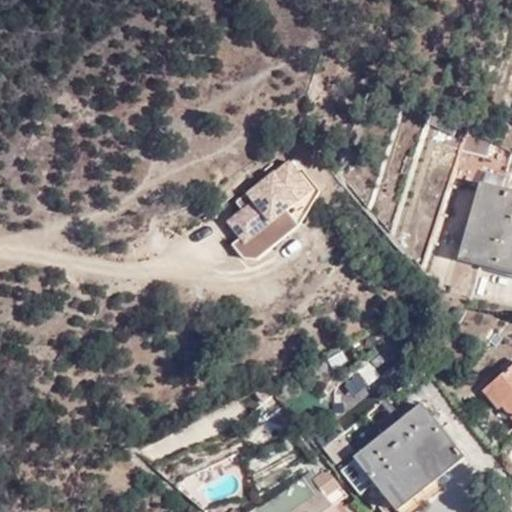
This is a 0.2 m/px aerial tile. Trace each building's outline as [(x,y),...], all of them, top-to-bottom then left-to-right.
[(485,141),(461,130),(455,142),(480,153),(485,141)] [(294,161),(241,202),(246,210),(231,222),(244,239),(238,243),(249,257),(260,258),(303,224),(291,209),(316,188),(294,161)] [(511,184),(479,171),(453,239),(511,261),(511,184)] [(511,345),(477,373),(493,392),(497,388),(511,404),(511,345)] [(391,501),(459,450),(417,396),(334,462),(353,486),(369,473),(391,501)] [(344,490),(323,464),(314,470),(309,463),(244,511),(339,511),(331,501),(344,490)]
